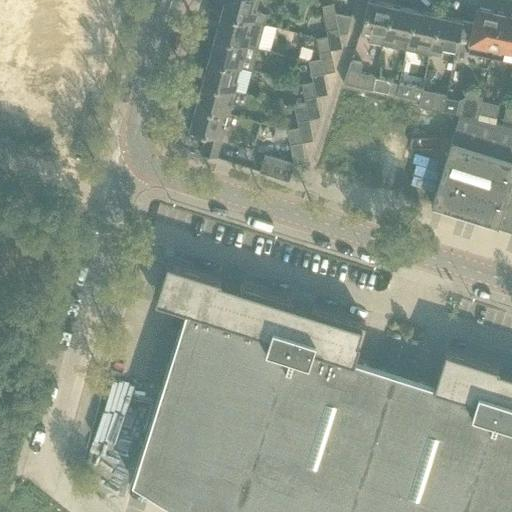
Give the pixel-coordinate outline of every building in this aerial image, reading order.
[(1,0),(0,8),(0,58),(56,72),(73,0),(1,0)] [(224,0),(221,12),(264,24),(266,14),(255,11),(257,0),(224,0)] [(383,37),(385,37),(392,5),(366,0),(360,32),(370,34),(369,42),(381,44),(383,37)] [(383,37),(381,44),(405,49),(407,42),(409,42),(409,41),(410,35),(415,11),(392,5),(385,37),(383,37)] [(467,52),(490,57),(500,12),(477,8),(467,52)] [(407,42),(405,49),(429,54),(429,53),(430,47),(432,47),(439,16),(415,11),(410,35),(409,41),(409,42),(407,42)] [(221,12),(214,35),(246,44),(257,47),(264,24),(221,12)] [(505,50),(511,51),(511,15),(500,12),(490,57),(503,59),(505,50)] [(322,15),(326,36),(330,50),(341,48),(338,34),(337,28),(334,13),(322,15)] [(337,28),(338,34),(347,33),(351,15),(334,13),(337,28)] [(430,47),(429,53),(440,55),(441,49),(442,44),(455,47),(456,44),(457,40),(461,20),(439,16),(432,47),(430,47)] [(214,35),(208,58),(240,67),(242,57),(237,56),(241,43),(246,44),(214,35)] [(315,38),(319,58),(323,73),(334,71),(330,50),(326,36),(315,38)] [(208,58),(202,82),(225,88),(233,90),(245,93),(251,70),(240,67),(208,58)] [(308,61),(312,81),(315,96),(327,94),(323,73),(319,58),(308,61)] [(350,60),(343,83),(373,90),(376,78),(376,77),(359,73),(362,63),(350,60)] [(376,78),(373,90),(387,93),(390,81),(376,78)] [(300,84),(305,104),(308,119),(320,117),(315,96),(312,81),(300,84)] [(202,82),(195,105),(227,113),(229,103),(233,90),(202,82)] [(399,82),(396,95),(420,100),(422,87),(399,82)] [(432,102),(430,109),(442,111),(445,98),(446,94),(434,91),(432,102)] [(445,98),(442,111),(458,115),(477,119),(479,113),(481,101),(482,96),(469,93),(458,100),(445,98)] [(481,101),(479,113),(496,117),(499,104),(481,101)] [(293,107),(298,127),(301,142),(313,140),(308,119),(305,104),(293,107)] [(195,105),(189,128),(206,133),(201,153),(215,157),(220,137),(223,126),(226,116),(227,114),(227,113),(195,105)] [(511,108),(505,107),(502,120),(511,122),(511,108)] [(511,175),(511,126),(495,123),(477,119),(458,115),(430,205),(497,225),(511,175)] [(276,127),(272,139),(287,136),(293,164),(305,162),(301,142),(298,127),(286,130),(276,127)] [(417,156),(430,161),(437,142),(423,138),(417,156)] [(264,155),(259,171),(288,180),(293,164),(264,155)] [(511,175),(497,225),(511,229),(511,175)] [(184,313),(179,327),(131,480),(181,511),(511,511),(511,371),(446,351),(441,366),(439,366),(433,384),(353,359),(364,323),(310,306),(309,308),(291,302),(292,300),(238,283),(237,285),(168,263),(157,297),(165,299),(165,302),(185,308),(184,313)] [(168,324),(179,327),(184,313),(172,310),(168,324)] [(166,333),(172,335),(173,334),(175,328),(168,326),(167,326),(165,332),(166,333)] [(24,434),(18,481),(34,482),(40,436),(24,434)]
